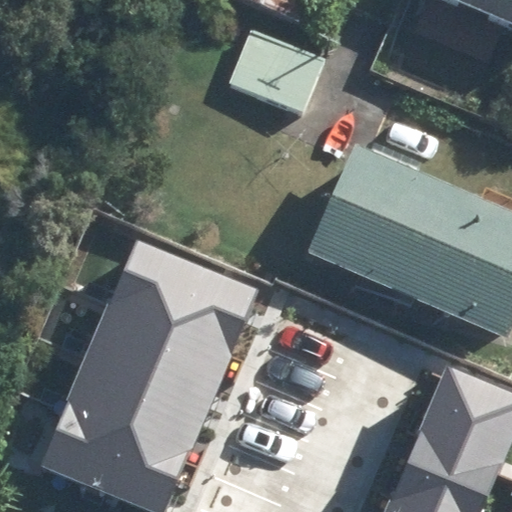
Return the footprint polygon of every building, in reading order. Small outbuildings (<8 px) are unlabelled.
[(511,0),(414,0),(389,55),(471,93),(494,43),(473,33),(488,0),(511,0)] [(309,119),(328,62),(271,43),(252,101),(309,119)] [(511,222),(360,154),(316,252),(503,337),(511,317),(511,222)] [(305,511),(313,496),(211,447),(234,398),(262,412),(295,342),(201,297),(141,420),(122,411),(83,491),(127,511),(305,511)] [(0,504),(15,511),(36,511),(88,404),(20,371),(0,412),(0,504)]
